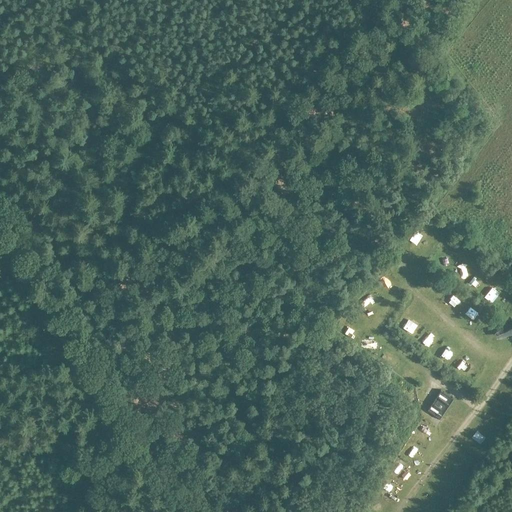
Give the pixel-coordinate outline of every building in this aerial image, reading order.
[(411,247),(421,253),(425,248),(415,241),(411,247)] [(403,279),(407,274),(398,267),(394,272),(403,279)] [(492,287),(501,289),(503,281),(494,278),(492,287)] [(427,289),(433,297),(439,293),(433,284),(427,289)] [(463,317),(467,310),(453,301),(449,308),(463,317)] [(511,321),(496,330),(503,341),(511,336),(511,321)] [(414,337),(420,327),(412,323),(407,333),(414,337)] [(454,371),(457,365),(446,359),(443,365),(454,371)] [(473,385),(478,377),(472,374),(467,382),(473,385)] [(440,420),(455,399),(441,390),(426,411),(440,420)] [(430,450),(431,445),(422,442),(421,447),(430,450)] [(392,499),(397,487),(390,484),(385,495),(392,499)]
